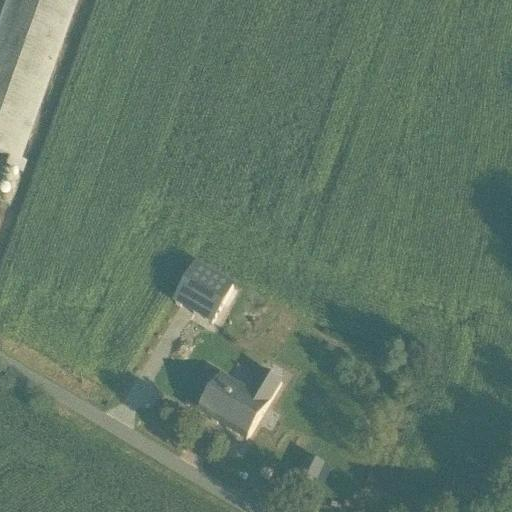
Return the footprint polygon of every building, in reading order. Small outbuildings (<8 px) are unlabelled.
[(5,0),(0,14),(0,161),(17,167),(77,0),(5,0)] [(233,291),(194,267),(170,305),(210,329),(233,291)] [(278,305),(252,289),(223,336),(249,352),(278,305)] [(306,342),(278,326),(254,366),(281,383),(306,342)] [(246,391),(208,369),(185,408),(246,445),(281,388),(257,373),(246,391)] [(328,471),(305,462),(291,497),(307,504),(313,486),(320,489),(328,471)]
